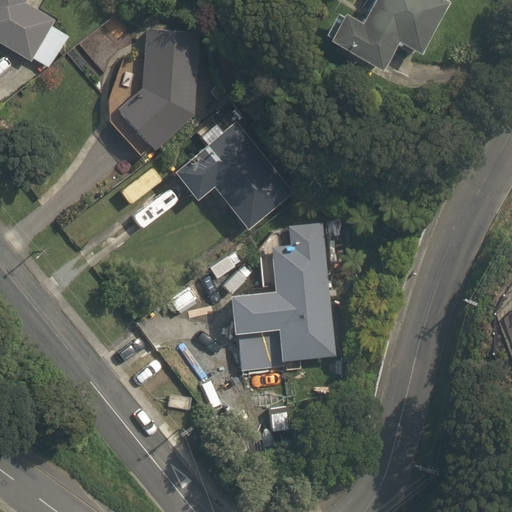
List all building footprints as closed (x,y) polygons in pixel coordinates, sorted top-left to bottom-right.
[(30,0),(0,0),(0,43),(46,70),(67,32),(49,22),(53,13),(30,0)] [(457,1),(454,0),(369,0),(358,22),(338,10),(321,41),(382,75),(402,38),(429,52),(457,1)] [(196,29),(143,27),(142,86),(119,108),(155,146),(192,112),(196,29)] [(201,136),(207,143),(177,169),(200,195),(211,185),(249,229),(296,189),(235,119),(224,129),(218,122),(201,136)] [(337,359),(325,221),(265,226),(270,284),(231,288),(238,368),(337,359)]
